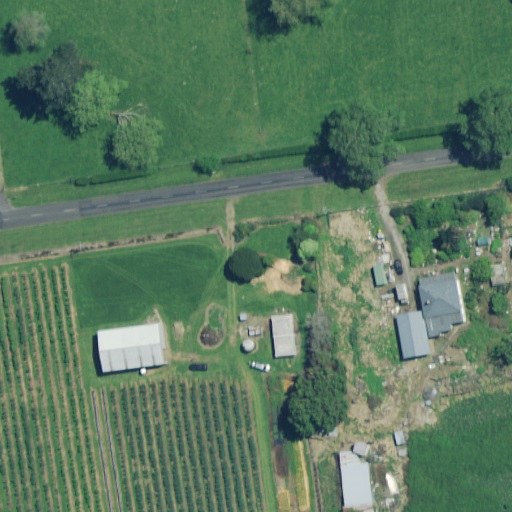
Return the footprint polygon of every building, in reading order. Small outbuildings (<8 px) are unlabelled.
[(388,284),(384,265),(377,266),(381,285),(388,284)] [(469,322),(461,273),(422,280),(427,312),(401,316),(408,358),(434,354),(432,338),(455,334),(454,325),(469,322)] [(299,355),(296,315),(274,317),(278,357),(299,355)] [(167,365),(162,324),(102,332),(108,373),(167,365)] [(360,464),(359,452),(343,453),(347,511),(368,511),(376,511),(372,463),(360,464)]
